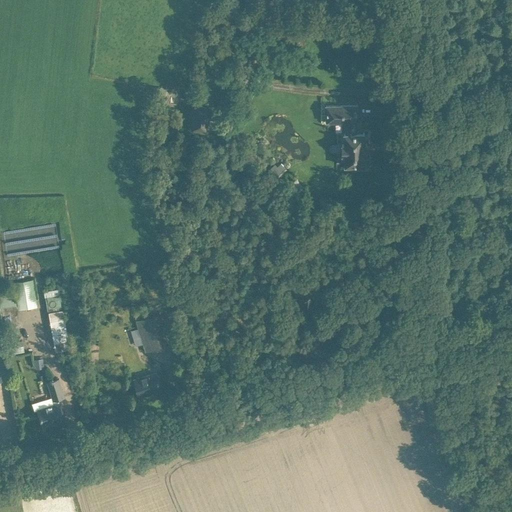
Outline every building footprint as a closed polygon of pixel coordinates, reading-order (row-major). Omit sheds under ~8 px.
[(195,104),(190,130),(208,133),(212,107),(195,104)] [(364,132),(356,132),(356,122),(358,122),(358,104),(325,105),(325,122),(345,122),(345,132),(343,132),(344,143),(341,143),(341,155),(344,155),(344,165),(365,165),(365,154),(367,154),(367,143),(365,143),(364,132)] [(266,172),(274,180),(286,169),(281,163),(277,167),(274,164),(266,172)] [(58,222),(4,230),(8,256),(62,248),(58,222)] [(14,282),(18,309),(37,306),(33,279),(14,282)] [(45,296),(48,311),(65,308),(63,293),(45,296)] [(0,296),(1,304),(11,303),(10,294),(0,295),(0,296)] [(155,304),(134,311),(146,351),(169,344),(159,312),(157,313),(155,304)] [(63,308),(48,311),(50,320),(56,351),(70,348),(65,318),(63,308)] [(23,340),(10,343),(11,347),(12,353),(25,350),(24,345),(23,340)] [(44,367),(42,357),(35,359),(36,368),(44,367)] [(134,379),(137,386),(139,396),(161,389),(156,372),(134,379)] [(39,409),(40,415),(43,425),(65,418),(59,398),(65,396),(62,387),(59,378),(49,380),(55,400),(57,404),(39,409)]
